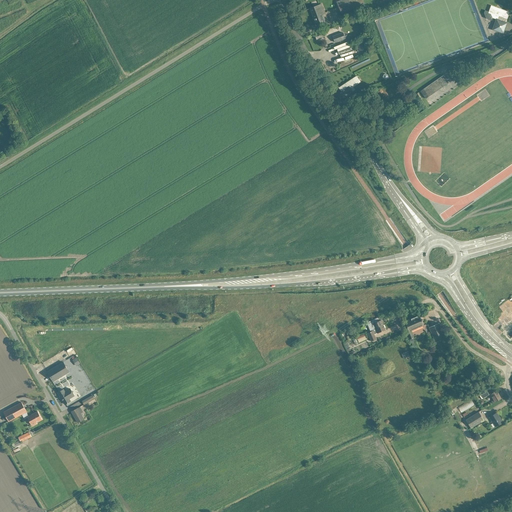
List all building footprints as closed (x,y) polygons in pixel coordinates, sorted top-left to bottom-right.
[(342,5),(338,6),(343,17),(354,12),(350,2),(349,0),(342,0),(341,1),(342,5)] [(321,4),(315,7),(310,9),(314,18),(317,25),(326,22),(323,15),(325,14),(321,4)] [(506,22),(507,20),(510,12),(491,5),(489,12),(485,10),(484,13),(486,19),(492,21),(493,18),(496,19),(492,30),(503,34),(507,23),(506,22)] [(327,36),(326,31),(315,35),(316,40),(327,36)] [(345,39),(343,32),(333,36),(335,42),(345,39)] [(443,75),(423,89),(420,91),(426,99),(428,97),(449,83),(443,75)] [(356,76),(343,85),(339,88),(341,92),(337,94),(340,99),(355,90),(353,87),(361,82),(356,76)] [(405,322),(407,326),(409,331),(407,332),(410,339),(414,338),(411,331),(424,325),(419,315),(405,322)] [(372,330),(383,325),(381,320),(380,321),(378,317),(366,322),(370,332),(373,331),(372,330)] [(445,338),(441,328),(439,323),(429,327),(436,342),(445,338)] [(373,331),(370,332),(368,333),(371,341),(376,339),(374,334),(381,332),(385,330),(383,325),(372,330),(373,331)] [(366,340),(364,334),(356,337),(359,343),(366,340)] [(63,362),(52,369),(47,372),(53,381),(58,378),(69,371),(63,362)] [(63,389),(58,393),(65,404),(71,401),(69,399),(74,396),(70,389),(65,392),(63,389)] [(496,390),(492,393),(490,394),(494,400),(491,401),(492,403),(501,398),(496,390)] [(487,391),(480,396),(482,399),(489,395),(487,391)] [(95,399),(93,396),(93,395),(82,401),(84,405),(95,399)] [(463,406),(477,401),(475,396),(461,401),(463,406)] [(27,412),(25,408),(22,402),(4,412),(9,422),(22,414),(25,419),(27,418),(32,425),(33,426),(37,424),(36,423),(42,419),(38,411),(29,416),(26,412),(27,412)] [(78,408),(76,409),(71,412),(78,423),(84,419),(81,413),(83,412),(80,407),(78,408)] [(478,412),(465,420),(471,428),(483,420),(478,412)] [(497,413),(492,415),(489,417),(495,427),(502,422),(497,413)] [(31,436),(29,432),(18,437),(21,442),(31,436)]
